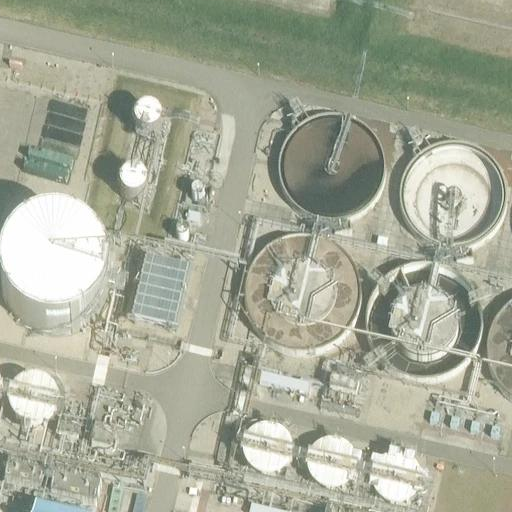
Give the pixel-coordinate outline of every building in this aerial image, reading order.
[(135,111),(124,173),(125,173),(121,199),(152,205),(168,117),(135,111)] [(423,240),(362,320),(342,238),(353,223),(356,120),(292,118),(273,144),(291,221),(252,230),(250,305),(257,335),(315,379),(331,358),(457,400),(468,367),(482,363),(511,386),(511,310),(483,350),(462,264),(495,166),(493,158),(425,136),(401,168),(400,205),(415,216),(418,216),(423,240)] [(105,330),(104,230),(8,231),(9,331),(105,330)] [(149,261),(134,322),(175,333),(191,271),(149,261)] [(32,383),(7,397),(0,384),(0,423),(12,417),(19,429),(38,433),(58,422),(61,404),(51,386),(32,383)] [(235,466),(237,487),(242,487),(292,509),(258,511),(292,511),(293,509),(354,504),(362,487),(363,503),(369,503),(389,511),(404,511),(412,511),(424,487),(423,471),(407,464),(358,468),(357,455),(342,448),(306,451),(264,432),(250,433),(235,466)]
